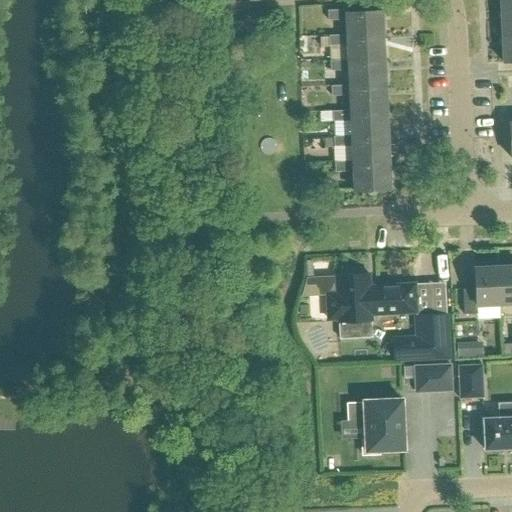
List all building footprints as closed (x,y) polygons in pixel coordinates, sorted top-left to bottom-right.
[(511,0),(500,0),(501,10),(511,9),(511,0)] [(346,9),(329,10),(329,20),(346,20),(347,34),(347,38),(384,36),(383,11),(346,13),(346,9)] [(511,9),(501,10),(502,35),(511,34),(511,9)] [(218,23),(218,36),(248,35),(248,21),(218,23)] [(347,34),(329,35),(330,46),(347,45),(348,60),(348,64),(386,62),(384,36),(347,38),(347,34)] [(511,34),(502,35),(503,62),(511,62),(511,34)] [(387,86),(386,62),(348,64),(348,60),(331,61),(331,71),(348,70),(349,85),(349,89),(386,87),(387,86)] [(388,112),(387,86),(386,87),(349,89),(349,85),(332,86),(333,96),(350,95),(350,110),(351,114),(388,112)] [(389,137),(388,112),(351,114),(350,110),(333,111),(334,121),(351,120),(352,136),(352,139),(389,137)] [(352,136),(335,137),(335,146),(352,145),(353,161),(353,164),(390,162),(391,162),(389,137),(352,139),(352,136)] [(324,139),(311,139),(311,151),(325,150),(324,139)] [(353,161),(336,161),(336,171),(353,171),(354,191),(392,189),(391,162),(390,162),(353,164),(353,161)] [(511,266),(498,268),(499,304),(511,303),(511,266)] [(499,304),(498,268),(473,269),(473,270),(474,270),(475,289),(462,289),(463,314),(477,314),(477,305),(499,304)] [(369,274),(336,276),(337,293),(326,294),(327,320),(338,320),(338,323),(371,321),(371,315),(416,312),(415,284),(369,287),(369,274)] [(392,337),(393,363),(451,360),(449,314),(414,315),(415,336),(392,337)] [(457,358),(482,357),(482,342),(457,343),(457,358)] [(451,391),(450,365),(414,367),(415,393),(451,391)] [(458,366),(460,399),(484,398),(482,365),(458,366)] [(379,451),(404,450),(402,399),(363,401),(363,403),(347,404),(348,421),(364,420),(365,438),(362,439),(362,455),(379,455),(379,451)] [(511,448),(511,417),(483,419),(485,450),(511,448)]
